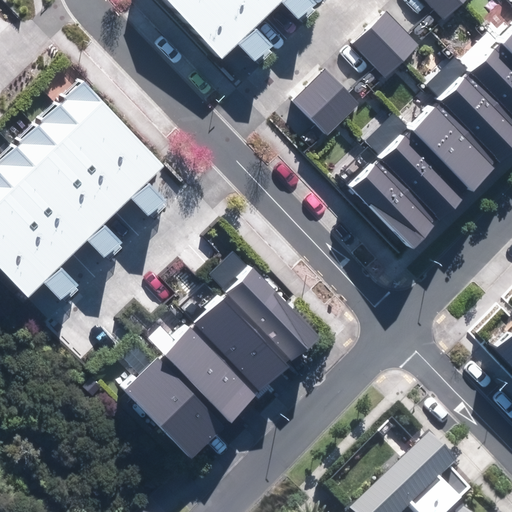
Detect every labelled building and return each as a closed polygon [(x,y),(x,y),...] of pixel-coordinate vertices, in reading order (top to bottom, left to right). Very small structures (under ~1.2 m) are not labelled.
[(161,0),(219,62),(238,45),(255,63),(274,46),(258,27),(284,4),(298,19),(316,3),(313,0),(161,0)] [(419,0),(444,23),(466,0),(419,0)] [(387,11),(351,47),(385,80),(421,44),(387,11)] [(511,29),(500,41),(511,53),(511,29)] [(469,71),(511,114),(511,53),(500,41),(469,71)] [(325,68),(290,104),(324,137),(359,101),(325,68)] [(511,114),(469,71),(441,99),(502,161),(511,151),(511,114)] [(164,165),(84,82),(0,161),(0,269),(27,297),(42,282),(62,303),(79,286),(59,266),(87,239),(105,258),(123,241),(104,222),(130,198),(148,216),(166,199),(148,181),(164,165)] [(441,99),(410,129),(472,191),(502,161),(441,99)] [(410,129),(380,159),(441,221),(472,191),(410,129)] [(441,221),(380,159),(351,187),(413,249),(441,221)] [(388,246),(370,229),(356,245),(373,261),(388,246)] [(253,266),(222,296),(289,365),(320,335),(253,266)] [(222,296),(196,321),(264,390),(289,365),(222,296)] [(511,372),(511,322),(507,317),(482,340),(511,372)] [(264,390),(196,321),(162,354),(230,423),(264,390)] [(230,423),(162,354),(125,391),(192,459),(230,423)] [(420,426),(397,405),(385,419),(409,439),(420,426)] [(442,511),(468,487),(421,437),(343,511),(442,511)]
